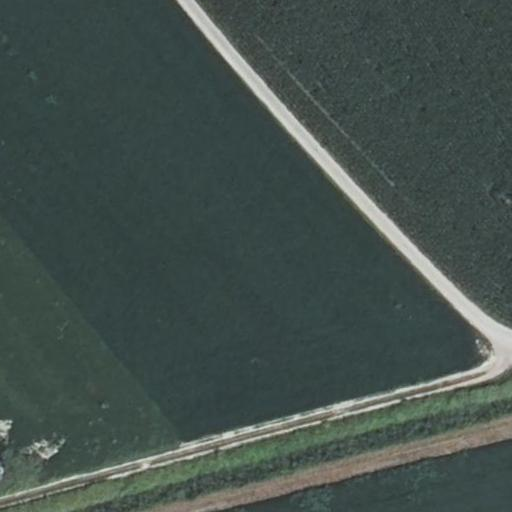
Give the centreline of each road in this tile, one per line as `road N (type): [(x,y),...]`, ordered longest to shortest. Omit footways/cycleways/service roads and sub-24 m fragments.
road 1 (track): [(0,505),(511,362)]
road 2 (unclassified): [(186,0),(484,334),(511,347)]
